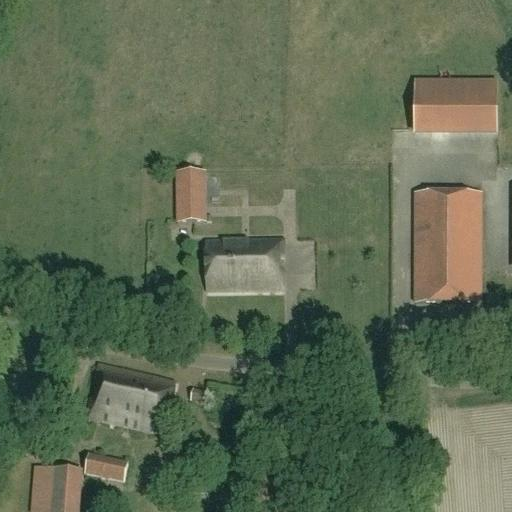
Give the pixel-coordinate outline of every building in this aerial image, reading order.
[(497,103),(465,108),(470,138),(501,134),(497,103)] [(207,226),(205,174),(177,175),(177,226),(207,226)] [(415,305),(481,306),(482,198),(415,198),(415,305)] [(236,295),(284,294),(284,245),(206,246),(206,295),(236,295)] [(175,389),(100,368),(88,420),(164,438),(175,389)] [(207,396),(193,392),(190,405),(203,408),(207,396)] [(128,465),(89,457),(84,478),(124,487),(128,465)] [(37,490),(44,490),(42,511),(80,511),(84,473),(45,472),(45,474),(37,474),(37,490)]
